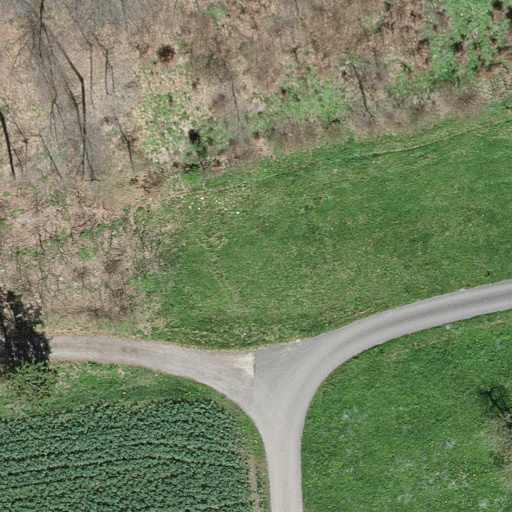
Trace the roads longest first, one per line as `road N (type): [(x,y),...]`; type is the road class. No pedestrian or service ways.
road 1 (unclassified): [(291,511),(290,382),(309,354),(511,295)]
road 2 (track): [(0,353),(96,352),(290,382)]
